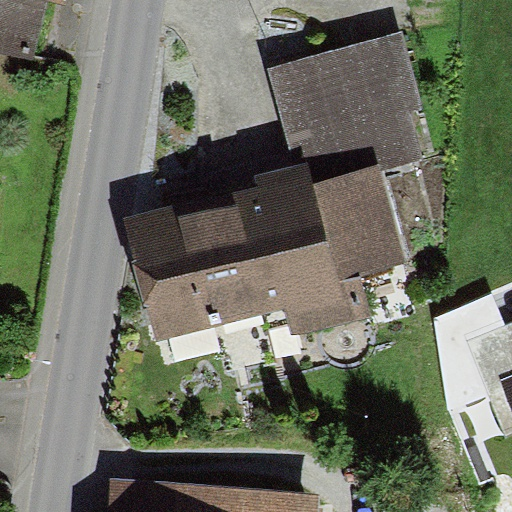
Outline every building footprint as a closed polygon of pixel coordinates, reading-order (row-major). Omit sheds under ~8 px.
[(65,0),(0,0),(0,48),(33,58),(49,0),(50,0),(65,4),(65,0)] [(270,71),(296,169),(309,165),(313,181),(381,164),(435,150),(405,35),(270,71)] [(259,187),(128,219),(157,340),(281,310),(287,337),(380,315),(371,278),(406,270),(381,164),(313,181),(309,165),(296,169),(257,178),(259,187)] [(467,340),(505,325),(490,295),(435,318),(450,410),(489,393),(467,340)] [(507,435),(511,433),(511,404),(502,380),(511,375),(511,322),(505,325),(467,340),(489,393),(507,435)] [(511,375),(502,380),(511,404),(511,375)] [(319,511),(320,497),(110,480),(108,511),(319,511)]
